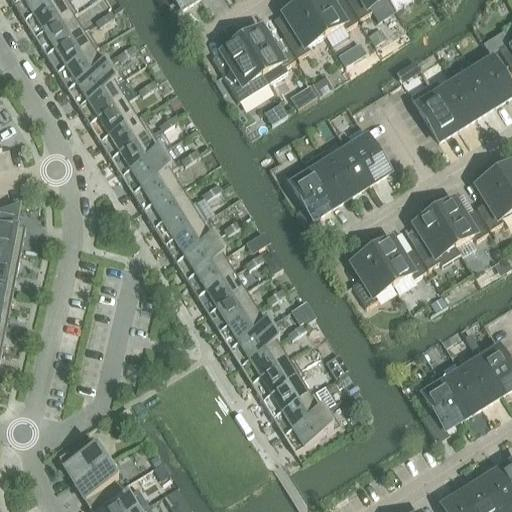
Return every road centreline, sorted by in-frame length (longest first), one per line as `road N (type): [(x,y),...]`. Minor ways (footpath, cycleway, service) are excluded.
road 1 (residential): [(27,434),(71,248),(67,176)]
road 2 (residential): [(511,140),(335,250)]
road 3 (residential): [(511,431),(384,511)]
road 4 (residential): [(67,176),(0,55)]
